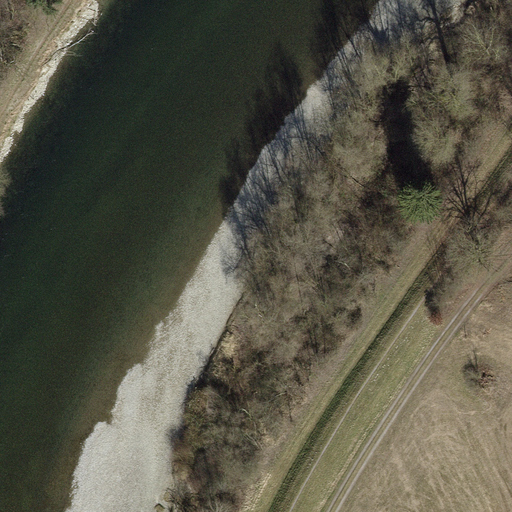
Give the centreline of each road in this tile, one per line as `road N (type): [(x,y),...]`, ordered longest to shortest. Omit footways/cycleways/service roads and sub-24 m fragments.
road 1 (track): [(257,511),(350,346),(511,129)]
road 2 (track): [(339,511),(388,418),(511,276)]
